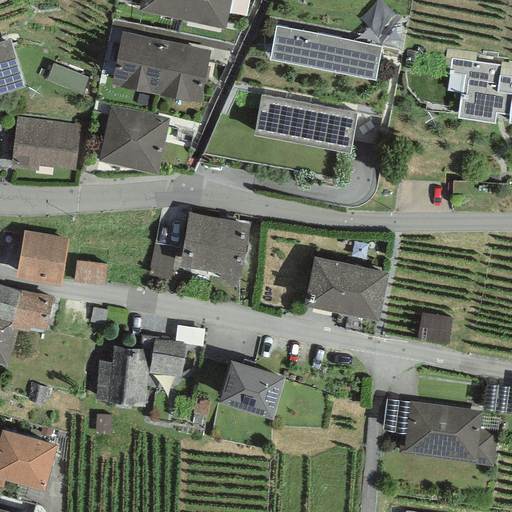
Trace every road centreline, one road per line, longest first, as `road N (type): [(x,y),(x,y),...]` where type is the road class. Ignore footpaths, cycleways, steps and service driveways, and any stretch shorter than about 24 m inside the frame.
road 1 (residential): [(0,274),(511,371)]
road 2 (residential): [(511,221),(345,219),(167,194),(0,198)]
